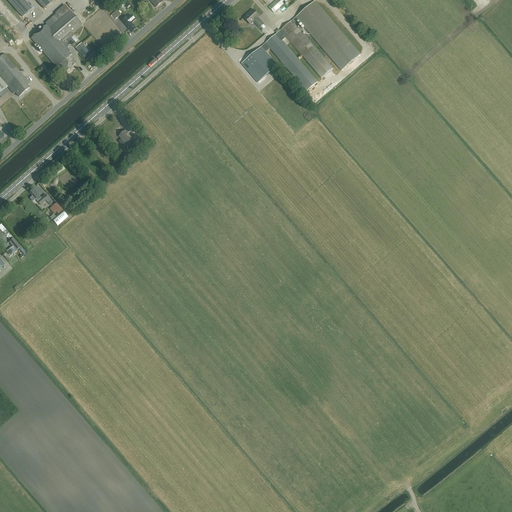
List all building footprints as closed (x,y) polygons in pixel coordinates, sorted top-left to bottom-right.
[(23,0),(12,0),(9,2),(22,17),(31,9),(23,0)] [(35,0),(44,9),(53,0),(35,0)] [(277,0),(269,8),(274,13),(288,0),(277,0)] [(315,1),(292,21),(280,31),(279,29),(276,32),(277,33),(276,34),(265,43),(270,49),(306,92),(318,82),(285,43),(289,39),(322,78),(333,69),(295,25),(299,22),(341,71),(361,55),(315,1)] [(82,24),(69,10),(59,19),(55,14),(45,23),(46,25),(31,38),(57,68),(60,65),(66,72),(75,64),(69,57),(71,55),(69,52),(70,52),(66,47),(70,44),(71,45),(74,42),(70,38),(73,36),(71,34),(82,24)] [(118,10),(111,15),(115,20),(121,14),(118,10)] [(259,28),(264,24),(258,18),(259,17),(253,10),(244,18),(250,24),(254,21),(259,28)] [(122,21),(132,33),(134,31),(135,31),(136,30),(136,29),(137,29),(132,23),(135,20),(131,16),(128,19),(126,18),(122,21)] [(265,43),(242,64),(258,83),(277,66),(265,53),(270,49),(265,43)] [(89,53),(84,47),(79,52),(83,57),(89,53)] [(4,54),(0,57),(0,92),(7,87),(13,94),(15,92),(19,97),(29,88),(27,85),(29,84),(4,54)] [(126,145),(132,139),(125,131),(119,136),(126,145)] [(67,186),(65,184),(67,182),(64,179),(54,187),(59,192),(67,186)] [(50,201),(45,196),(45,195),(41,199),(33,189),(29,192),(35,199),(40,205),(46,200),(48,203),(50,201)] [(52,207),(58,214),(62,210),(56,204),(52,207)] [(63,211),(52,220),(57,226),(68,217),(63,211)] [(20,247),(13,239),(9,242),(16,250),(20,247)]
